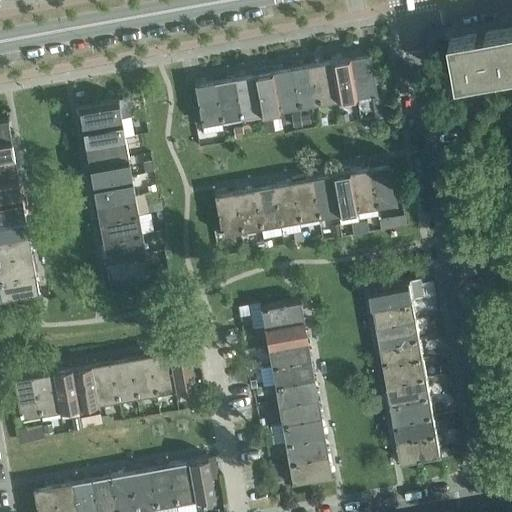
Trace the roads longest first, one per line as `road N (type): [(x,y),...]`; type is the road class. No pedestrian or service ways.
road 1 (residential): [(489,492),(410,21)]
road 2 (secondary): [(239,0),(0,42)]
road 3 (residential): [(241,511),(207,336)]
